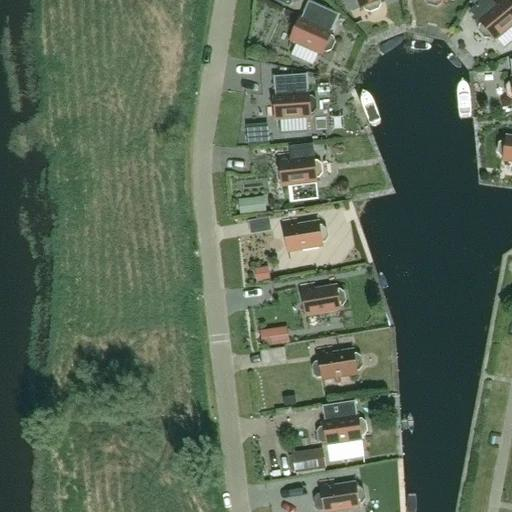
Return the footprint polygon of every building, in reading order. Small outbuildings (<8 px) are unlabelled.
[(356,0),(360,10),(365,8),(366,11),(371,13),(379,10),(381,5),(380,2),(384,1),(383,0),(356,0)] [(425,0),(425,2),(427,6),(436,8),(441,6),(441,3),(446,4),(446,0),(425,0)] [(483,0),(470,11),(479,22),(482,25),(480,27),(479,33),(485,39),(490,40),(492,38),(495,41),(511,27),(511,8),(505,0),(496,0),(493,2),(491,0),(483,0)] [(339,15),(309,2),(304,13),(303,13),(291,41),(322,56),(324,51),(327,53),(332,51),(335,43),(333,38),(331,37),(333,32),(332,32),(339,15)] [(277,53),(284,15),(269,12),(262,51),(277,53)] [(511,62),(499,66),(501,75),(511,73),(511,62)] [(274,89),(276,121),(280,121),(281,133),(307,132),(307,118),(311,118),(311,114),(314,114),(317,109),(316,101),(312,97),(309,97),(309,93),(308,93),(307,74),(274,76),(275,89),(274,89)] [(248,146),(270,144),(269,130),(247,132),(248,146)] [(504,162),(511,163),(511,137),(507,137),(507,141),(504,141),(500,144),(498,153),(501,157),(504,157),(504,162)] [(317,162),(316,162),(314,145),(289,148),(290,155),(279,156),(283,187),(317,183),(317,179),(319,178),(323,174),(322,165),(317,162)] [(237,191),(263,184),(261,176),(235,183),(237,191)] [(266,205),(240,206),(240,220),(266,220),(266,205)] [(284,222),(289,253),(323,248),(322,243),(325,243),(328,239),(327,230),(322,227),(320,227),(319,223),(297,226),(296,220),(284,222)] [(271,238),(277,265),(289,262),(281,222),(249,229),(252,242),(271,238)] [(301,287),(307,317),(341,312),(340,307),(343,307),(346,302),(345,294),(340,290),(337,291),(337,286),(315,290),(314,285),(301,287)] [(262,350),(280,348),(279,335),(261,337),(262,350)] [(323,378),(323,381),(357,376),(357,371),(359,371),(362,367),(361,358),(357,355),(354,355),(353,351),(331,354),(331,349),(318,350),(320,362),(315,363),(312,367),(314,376),(318,379),(323,378)] [(322,408),(323,415),(325,428),(320,429),(317,432),(319,441),(322,444),(327,443),(328,446),(362,441),(361,437),(364,437),(367,432),(366,424),(362,420),(359,421),(359,416),(358,416),(357,416),(355,403),(322,408)] [(325,457),(290,458),(290,479),(326,477),(325,457)] [(320,483),(324,511),(338,511),(360,509),(359,504),(362,504),(365,500),(363,491),(359,488),(356,488),(356,484),(334,487),(333,481),(320,483)]
